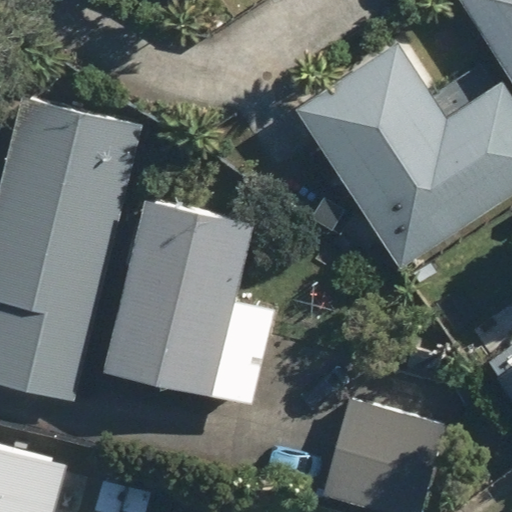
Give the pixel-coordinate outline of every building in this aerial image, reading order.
[(511,0),(463,0),(511,73),(511,0)] [(294,110),(395,264),(511,187),(511,107),(499,88),(454,117),(402,39),(294,110)] [(160,111),(27,79),(0,190),(0,284),(4,285),(0,303),(0,367),(92,390),(160,111)] [(251,295),(267,211),(152,188),(117,362),(264,391),(282,301),(251,295)] [(511,302),(474,331),(511,381),(511,302)] [(421,511),(458,410),(365,377),(324,494),(373,511),(421,511)] [(0,511),(42,511),(58,455),(0,438),(0,511)]
